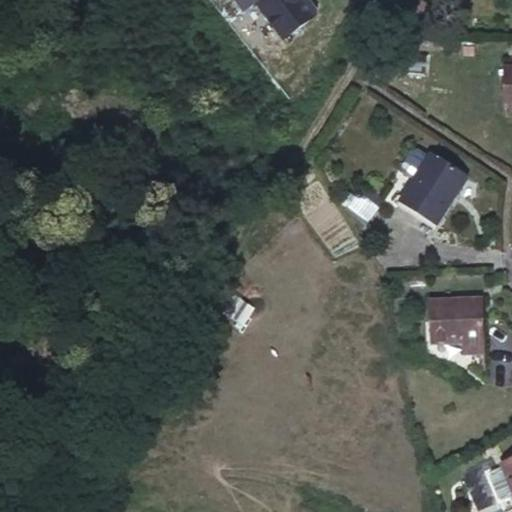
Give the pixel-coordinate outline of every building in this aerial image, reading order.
[(236,0),(245,12),(257,3),(285,40),(316,16),(317,12),(308,0),(236,0)] [(417,33),(431,8),(418,0),(404,25),(417,33)] [(511,106),(511,67),(503,67),(504,107),(511,106)] [(402,171),(413,177),(424,154),(413,149),(402,171)] [(436,224),(466,176),(430,153),(399,201),(436,224)] [(482,354),(480,304),(445,305),(445,300),(428,301),(429,343),(461,341),(462,355),(482,354)] [(511,458),(502,463),(511,488),(511,458)]
